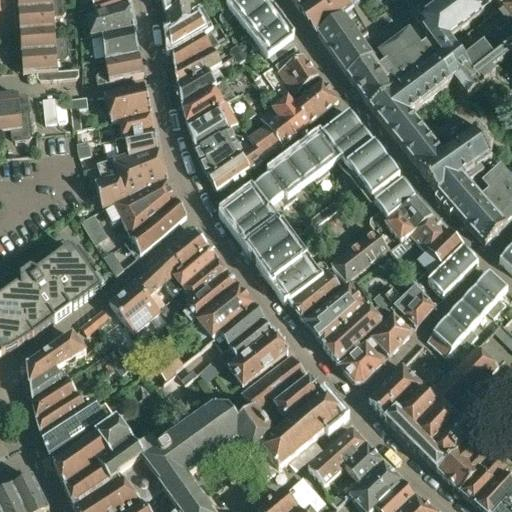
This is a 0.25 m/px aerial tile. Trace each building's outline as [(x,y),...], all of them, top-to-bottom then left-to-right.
[(17,0),(18,12),(65,9),(65,2),(62,0),(17,0)] [(111,0),(94,7),(97,18),(129,8),(127,0),(111,0)] [(194,0),(160,0),(165,16),(192,1),(194,0)] [(224,8),(233,1),(232,0),(219,0),(219,1),(224,8)] [(222,26),(238,16),(245,25),(264,10),(256,0),(242,0),(232,8),(220,17),(219,21),(222,26)] [(288,0),(299,13),(314,0),(288,0)] [(314,0),(299,13),(313,32),(317,38),(318,38),(317,36),(319,35),(320,36),(353,13),(345,1),(344,0),(314,0)] [(511,45),(509,48),(503,53),(494,59),(485,47),(464,63),(454,48),(451,42),(482,19),(470,0),(450,0),(427,18),(423,12),(413,19),(419,27),(375,60),(347,80),(369,111),(420,174),(419,175),(438,197),(439,196),(484,251),(506,230),(511,223),(511,185),(500,171),(486,184),(482,177),(483,177),(477,169),(490,160),(475,140),(479,137),(479,134),(477,130),(474,130),(471,132),(470,134),(472,138),(442,158),(410,117),(454,83),(467,99),(495,77),(492,73),(510,59),(511,61),(511,45)] [(511,0),(492,0),(499,10),(501,9),(511,0)] [(165,16),(168,35),(197,20),(192,1),(165,16)] [(511,4),(503,11),(498,17),(506,29),(511,24),(511,4)] [(90,40),(101,38),(134,33),(129,8),(97,18),(98,19),(87,22),(90,40)] [(18,12),(20,32),(55,29),(54,20),(62,20),(65,17),(65,9),(18,12)] [(245,25),(252,34),(245,40),(250,46),(277,26),(264,10),(245,25)] [(370,38),(353,13),(320,36),(319,35),(317,36),(318,38),(317,38),(347,80),(375,60),(362,44),(370,38)] [(168,35),(171,53),(207,35),(198,19),(197,20),(168,35)] [(492,39),(503,53),(509,48),(511,45),(511,24),(506,29),(504,31),(504,30),(492,39)] [(275,54),(283,48),(290,42),(277,26),(250,46),(255,53),(263,48),(270,57),(275,54)] [(219,28),(207,35),(171,53),(174,72),(212,52),(212,53),(228,44),(219,28)] [(20,32),(21,55),(68,52),(68,45),(64,42),(56,42),(55,29),(20,32)] [(101,38),(105,62),(138,56),(134,33),(101,38)] [(295,49),(290,42),(283,48),(287,54),(295,49)] [(242,55),(237,48),(231,52),(230,57),(232,61),(242,55)] [(279,60),(287,54),(283,48),(275,54),(279,60)] [(21,55),(23,78),(36,77),(46,76),(57,76),(58,76),(58,75),(57,63),(66,63),(68,60),(68,52),(21,55)] [(174,72),(176,87),(207,75),(221,67),(212,53),(212,52),(174,72)] [(303,59),(298,53),(290,58),(294,64),(303,59)] [(267,60),(271,64),(272,65),(279,60),(275,54),(270,57),(267,60)] [(247,61),(242,55),(232,61),(236,65),(239,66),(247,61)] [(96,80),(98,88),(143,79),(138,56),(105,62),(107,75),(98,77),(96,80)] [(290,58),(282,64),(287,70),(294,64),(290,58)] [(293,97),(317,80),(303,59),(294,64),(287,70),(279,74),(278,76),(293,97)] [(275,68),(279,74),(287,70),(282,64),(275,68)] [(78,74),(66,75),(67,83),(76,83),(79,80),(78,74)] [(66,75),(58,75),(58,76),(57,76),(57,84),(67,83),(66,75)] [(176,87),(181,105),(221,84),(224,82),(221,78),(212,84),(207,75),(176,87)] [(40,85),(47,85),(46,76),(36,77),(37,83),(40,85)] [(47,85),(57,84),(57,76),(46,76),(47,85)] [(181,105),(189,131),(216,113),(222,109),(228,105),(235,102),(229,93),(223,84),(225,83),(224,82),(221,84),(181,105)] [(338,104),(322,85),(307,97),(321,118),(338,104)] [(111,127),(119,125),(151,118),(146,89),(104,100),(111,127)] [(19,97),(0,99),(0,119),(1,134),(10,133),(11,142),(15,145),(24,144),(22,131),(21,119),(20,108),(19,97)] [(24,97),(19,97),(20,108),(28,107),(28,99),(24,97)] [(293,109),(291,107),(291,108),(308,130),(321,118),(307,97),(293,109)] [(287,101),(272,113),(294,141),(308,130),(291,108),(291,107),(287,101)] [(87,102),(78,103),(79,113),(87,112),(87,102)] [(70,104),(72,122),(80,121),(79,113),(78,103),(70,104)] [(237,130),(231,120),(233,116),(228,105),(222,109),(216,113),(189,131),(195,152),(221,137),(221,138),(237,130)] [(30,118),(28,107),(20,108),(21,119),(30,118)] [(260,123),(265,130),(281,151),(294,141),(272,113),(260,123)] [(321,138),(341,164),(372,203),(381,215),(370,223),(370,228),(375,236),(384,228),(415,203),(404,188),(348,116),(321,138)] [(31,131),(30,118),(21,119),(22,131),(31,131)] [(151,118),(119,125),(122,143),(124,143),(154,135),(151,118)] [(72,122),(73,136),(82,135),(80,121),(72,122)] [(239,129),(237,130),(221,138),(221,137),(195,152),(204,178),(208,183),(241,161),(240,160),(253,151),(248,143),(248,142),(239,129)] [(265,130),(248,142),(248,143),(253,151),(254,152),(263,164),(281,151),(265,130)] [(30,143),(32,140),(31,131),(22,131),(24,144),(30,143)] [(127,160),(158,153),(154,135),(124,143),(127,160)] [(319,142),(318,143),(302,155),(322,182),(329,176),(325,170),(334,162),(319,142)] [(249,174),(263,164),(254,152),(253,151),(240,160),(241,161),(249,174)] [(102,212),(114,209),(166,185),(158,153),(127,160),(114,164),(118,181),(96,187),(102,212)] [(301,187),(311,180),(316,187),(322,182),(302,155),(286,167),(301,187)] [(214,193),(220,194),(249,174),(241,161),(208,183),(214,193)] [(286,167),(270,179),(290,206),(297,201),(292,194),(301,187),(286,167)] [(268,212),(271,209),(279,204),(283,211),(290,206),(270,179),(253,192),(268,212)] [(114,209),(131,243),(177,206),(166,185),(114,209)] [(223,217),(276,288),(279,292),(297,278),(292,272),(302,264),(251,196),(223,217)] [(401,247),(410,239),(432,221),(415,203),(384,228),(401,247)] [(131,243),(140,260),(160,243),(185,221),(177,206),(131,243)] [(311,222),(310,227),(314,231),(341,211),(337,207),(333,206),(311,222)] [(410,239),(426,257),(448,236),(448,235),(432,221),(410,239)] [(374,236),(332,271),(346,289),(388,255),(374,236)] [(426,257),(426,258),(417,265),(425,274),(425,273),(433,280),(443,272),(463,252),(448,236),(426,257)] [(152,273),(136,286),(149,302),(164,290),(173,282),(172,281),(207,251),(196,237),(152,273)] [(34,341),(102,293),(100,290),(106,286),(78,247),(72,251),(71,250),(36,275),(30,273),(20,280),(21,286),(0,301),(0,359),(11,355),(34,341)] [(168,294),(177,287),(183,293),(217,264),(213,259),(207,251),(172,281),(173,282),(164,290),(168,294)] [(511,276),(511,251),(499,265),(511,276)] [(427,285),(441,301),(478,268),(463,252),(443,272),(433,280),(427,285)] [(183,293),(193,305),(228,277),(217,264),(183,293)] [(320,266),(310,275),(302,264),(292,272),(297,278),(279,292),(288,305),(316,283),(326,275),(328,273),(324,267),(320,266)] [(420,278),(425,274),(417,265),(412,270),(420,278)] [(406,274),(416,283),(420,278),(412,270),(406,274)] [(343,296),(326,275),(316,283),(288,305),(305,328),(342,297),(349,292),(343,296)] [(186,331),(195,324),(197,326),(241,292),(228,277),(193,305),(185,311),(187,314),(178,322),(186,331)] [(507,294),(502,290),(489,277),(474,293),(499,315),(505,309),(498,304),(507,294)] [(162,318),(149,302),(136,286),(108,308),(135,340),(162,318)] [(355,288),(349,292),(342,297),(305,328),(323,351),(368,314),(367,314),(371,310),(366,303),(355,288)] [(414,291),(402,302),(393,311),(416,333),(434,312),(414,291)] [(202,352),(212,344),(219,338),(253,309),(241,292),(197,326),(187,334),(202,352)] [(383,313),(375,323),(368,314),(323,351),(336,368),(339,372),(366,349),(371,344),(377,338),(376,337),(393,320),(388,315),(393,311),(402,302),(393,293),(377,307),(383,313)] [(474,293),(461,308),(479,325),(487,316),(493,321),(499,315),(474,293)] [(461,308),(447,323),(471,346),(477,339),(471,334),(479,325),(461,308)] [(219,338),(228,352),(264,324),(253,309),(219,338)] [(389,362),(411,338),(416,333),(393,311),(388,315),(393,320),(376,337),(377,338),(371,344),(377,351),(389,362)] [(102,314),(80,331),(86,339),(108,322),(102,314)] [(447,323),(433,338),(451,355),(459,346),(466,352),(471,346),(447,323)] [(228,352),(237,365),(273,338),(264,324),(228,352)] [(242,391),(288,356),(273,338),(237,365),(228,372),(242,391)] [(445,362),(451,355),(433,338),(427,345),(445,362)] [(72,339),(27,371),(30,390),(61,371),(85,357),(72,339)] [(102,356),(110,350),(105,343),(97,349),(102,356)] [(362,388),(384,368),(372,356),(377,351),(371,344),(366,349),(339,372),(354,388),(362,388)] [(504,364),(485,346),(484,345),(437,391),(427,383),(422,389),(387,424),(386,425),(435,474),(436,474),(469,441),(482,428),(483,429),(484,428),(468,413),(458,423),(447,413),(467,396),(470,399),(478,391),(481,393),(483,392),(491,385),(491,384),(491,383),(489,380),(504,364)] [(135,353),(125,362),(137,377),(147,369),(135,353)] [(184,370),(183,369),(173,358),(155,375),(166,386),(184,370)] [(117,360),(113,363),(110,366),(115,372),(123,366),(117,360)] [(248,461),(255,469),(263,462),(257,455),(261,452),(274,440),(321,401),(291,360),(241,398),(256,412),(237,426),(233,429),(238,435),(232,440),(236,445),(237,445),(249,460),(248,461)] [(168,385),(181,399),(205,376),(192,363),(168,385)] [(109,365),(105,369),(111,376),(115,372),(110,366),(109,365)] [(129,373),(123,366),(115,372),(121,379),(129,373)] [(402,370),(370,404),(368,405),(387,424),(422,389),(402,370)] [(30,390),(33,407),(65,385),(68,383),(61,371),(30,390)] [(36,424),(77,398),(68,383),(65,385),(33,407),(36,424)] [(36,424),(42,441),(95,408),(92,404),(84,410),(77,398),(36,424)] [(333,415),(321,401),(274,440),(261,452),(279,474),(314,444),(339,423),(339,422),(333,415)] [(43,446),(52,466),(89,444),(110,428),(95,408),(42,441),(43,446)] [(160,511),(157,508),(167,499),(176,511),(208,511),(187,481),(236,445),(232,440),(238,435),(233,429),(237,426),(228,413),(214,409),(158,449),(152,442),(138,453),(116,423),(110,428),(89,444),(52,466),(73,511),(160,511)] [(436,474),(459,497),(496,456),(495,455),(490,461),(470,442),(483,429),(482,428),(469,441),(436,474)] [(345,474),(367,452),(352,434),(308,475),(324,491),(344,473),(345,474)] [(355,484),(331,507),(335,511),(337,511),(349,501),(349,502),(382,469),(367,452),(345,474),(355,484)] [(461,499),(473,510),(511,470),(496,456),(459,497),(461,499)] [(275,477),(263,462),(255,469),(267,484),(275,477)] [(511,468),(511,470),(473,510),(476,511),(497,511),(511,495),(511,468)] [(349,502),(358,511),(375,511),(401,487),(382,469),(349,502)] [(19,511),(47,511),(32,480),(9,492),(19,511)] [(401,511),(413,499),(401,487),(375,511),(401,511)] [(0,511),(19,511),(9,492),(0,496),(0,511)] [(511,511),(511,495),(497,511),(511,511)] [(293,511),(281,498),(263,511),(293,511)] [(176,511),(167,499),(157,508),(160,511),(176,511)] [(413,499),(401,511),(428,511),(415,501),(413,499)]
